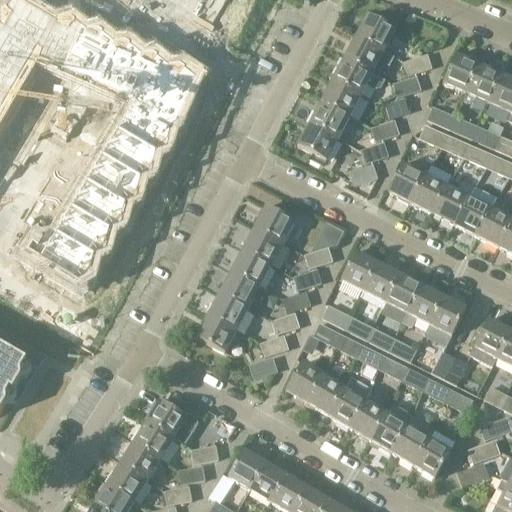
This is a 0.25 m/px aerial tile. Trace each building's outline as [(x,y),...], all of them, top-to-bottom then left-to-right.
[(367,17),(354,40),(393,60),(393,59),(384,54),(396,33),(367,17)] [(18,28),(0,64),(0,235),(80,278),(166,106),(18,28)] [(388,68),(393,60),(354,40),(343,62),(377,79),(385,66),(388,68)] [(456,57),(442,87),(443,87),(444,87),(466,97),(467,97),(479,68),(474,65),(474,63),(466,60),(466,61),(456,57)] [(431,71),(431,69),(427,58),(403,65),(408,78),(431,71)] [(333,81),(332,83),(361,98),(367,87),(375,92),(380,91),(384,84),(377,80),(377,79),(343,62),(338,70),(336,69),(330,80),(333,81)] [(466,97),(462,105),(468,107),(474,106),(476,101),(489,107),(502,77),(496,75),(497,73),(489,69),(488,71),(479,68),(467,97),(466,97)] [(502,77),(489,107),(510,116),(511,116),(511,113),(511,79),(511,81),(502,77)] [(396,101),(420,93),(415,79),(392,87),(396,101)] [(320,105),(349,120),(361,98),(332,83),(320,105)] [(409,115),(409,114),(405,101),(381,109),(386,123),(409,115)] [(320,105),(308,127),(338,142),(349,120),(320,105)] [(433,111),(428,124),(450,134),(456,121),(433,111)] [(399,137),(398,136),(394,123),(370,131),(375,145),(399,137)] [(461,123),(456,136),(472,143),(478,130),(461,123)] [(323,170),(338,142),(308,127),(297,149),(313,157),(309,163),(323,170)] [(442,152),(448,139),(424,128),(418,142),(442,152)] [(484,133),(478,146),(495,153),(500,140),(484,133)] [(448,139),(442,152),(464,162),(470,148),(448,139)] [(511,145),(507,143),(502,156),(511,160),(511,145)] [(364,167),(388,159),(383,145),(360,153),(364,167)] [(470,148),(464,162),(487,172),(493,158),(470,148)] [(511,166),(493,158),(487,172),(509,182),(511,175),(511,166)] [(411,207),(426,178),(428,176),(430,171),(429,171),(425,178),(402,166),(388,196),(411,207)] [(354,189),(376,182),(377,182),(372,167),(349,175),(354,189)] [(446,189),(434,182),(438,175),(430,171),(428,176),(426,178),(411,207),(434,219),(448,189),(450,186),(452,183),(450,182),(446,189)] [(450,186),(448,189),(434,219),(456,230),(472,198),(476,190),(474,189),(469,200),(457,194),(461,187),(452,183),(450,186)] [(496,200),(476,190),(472,198),(456,230),(477,241),(492,212),(493,209),(497,204),(495,203),(496,200)] [(493,209),(492,212),(477,241),(499,252),(511,227),(511,221),(498,215),(502,207),(497,204),(493,209)] [(265,209),(253,232),(282,247),(294,225),(265,209)] [(511,227),(499,252),(511,258),(511,227)] [(271,268),(282,247),(253,232),(242,253),(271,268)] [(309,271),(332,263),(327,250),(304,258),(309,271)] [(259,290),(271,268),(242,253),(230,275),(259,290)] [(355,254),(341,284),(364,295),(379,266),(355,254)] [(379,266),(364,295),(386,307),(401,277),(379,266)] [(297,293),(321,285),(316,272),(293,280),(297,293)] [(230,275),(218,297),(248,312),(254,300),(261,303),(266,294),(259,290),(230,275)] [(401,277),(386,307),(408,318),(423,288),(401,277)] [(408,318),(403,327),(411,331),(416,322),(430,329),(445,300),(423,288),(408,318)] [(286,315),(310,307),(305,294),(282,302),(286,315)] [(218,297),(207,319),(236,334),(248,312),(218,297)] [(430,329),(425,340),(446,350),(451,340),(466,310),(445,300),(430,329)] [(345,333),(351,320),(328,309),(322,322),(345,333)] [(275,337),(299,329),(294,316),(271,324),(275,337)] [(225,356),(236,334),(207,319),(195,341),(225,356)] [(374,331),(351,320),(345,333),(367,344),(374,331)] [(479,363),(483,355),(497,363),(511,333),(488,321),(470,358),(479,363)] [(319,327),(313,340),(336,351),(342,339),(319,327)] [(374,331),(367,344),(389,355),(396,342),(374,331)] [(511,333),(497,363),(511,370),(511,333)] [(264,360),(288,352),(283,338),(260,346),(264,360)] [(358,363),(365,350),(342,339),(336,351),(358,363)] [(396,342),(389,355),(410,365),(416,352),(396,342)] [(0,415),(5,407),(5,400),(4,400),(8,393),(12,395),(20,382),(20,375),(19,375),(23,368),(24,368),(25,365),(8,355),(0,350),(0,415)] [(380,374),(387,361),(365,350),(358,363),(380,374)] [(445,383),(456,361),(442,354),(431,376),(445,383)] [(253,383),(277,375),(273,360),(249,368),(253,383)] [(402,384),(408,372),(387,361),(380,374),(402,384)] [(456,361),(445,383),(456,388),(467,366),(456,361)] [(285,394),(307,407),(324,379),(302,366),(285,394)] [(424,396),(430,383),(408,372),(402,384),(424,396)] [(346,392),(324,379),(307,407),(329,420),(346,392)] [(446,407),(453,394),(430,383),(424,396),(446,407)] [(501,411),(507,398),(490,389),(483,402),(501,411)] [(329,420),(350,432),(367,404),(346,392),(329,420)] [(453,394),(446,407),(465,417),(472,404),(453,394)] [(511,400),(507,398),(501,411),(511,416),(511,400)] [(146,424),(174,442),(185,449),(198,427),(197,423),(186,415),(184,419),(159,403),(146,424)] [(387,415),(367,404),(350,432),(371,445),(393,408),(392,407),(387,415)] [(371,445),(392,457),(409,429),(407,428),(413,419),(393,408),(371,445)] [(511,434),(506,420),(479,430),(484,443),(511,434)] [(146,424),(133,445),(161,463),(174,442),(146,424)] [(392,457),(414,469),(430,441),(409,429),(392,457)] [(451,454),(430,441),(414,469),(435,482),(451,454)] [(468,453),(473,466),(499,457),(494,443),(468,453)] [(133,445),(119,466),(147,483),(161,463),(133,445)] [(193,468),(216,463),(218,463),(215,448),(190,452),(193,468)] [(228,481),(250,494),(267,466),(243,452),(227,479),(226,480),(228,481)] [(134,504),(147,483),(119,466),(106,487),(134,504)] [(288,478),(267,466),(250,494),(271,507),(288,478)] [(456,476),(461,490),(488,480),(483,466),(456,476)] [(179,488),(204,484),(205,483),(202,468),(177,473),(179,488)] [(214,503),(228,481),(226,480),(227,479),(223,477),(208,500),(214,503)] [(296,511),(309,491),(288,478),(271,507),(280,511),(296,511)] [(511,511),(511,487),(505,484),(501,482),(496,492),(503,496),(496,509),(502,511),(511,511)] [(106,487),(93,507),(100,511),(129,511),(134,504),(106,487)] [(166,509),(191,504),(192,504),(189,489),(163,493),(166,509)] [(309,491),(296,511),(325,511),(331,503),(309,491)] [(229,511),(215,503),(209,511),(229,511)] [(345,511),(331,503),(325,511),(345,511)]
